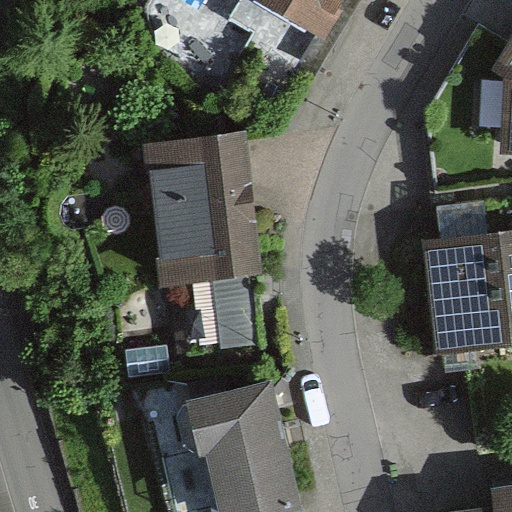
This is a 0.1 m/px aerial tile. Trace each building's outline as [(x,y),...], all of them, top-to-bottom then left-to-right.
[(316,36),(324,41),(348,0),(250,0),(238,22),(302,60),(316,36)] [(511,45),(492,78),(503,86),(500,164),(511,164),(511,45)] [(259,276),(244,132),(144,141),(158,286),(259,276)] [(511,351),(511,236),(487,239),(483,206),(438,213),(442,245),(423,248),(438,361),(511,351)] [(221,350),(264,345),(256,283),(212,289),(221,350)] [(126,329),(173,324),(170,291),(144,294),(124,312),(126,329)] [(171,371),(168,345),(128,350),(131,376),(171,371)] [(229,387),(226,376),(174,387),(188,452),(200,450),(213,511),(297,511),(268,379),(229,387)] [(511,511),(511,484),(488,488),(490,503),(429,511),(511,511)]
